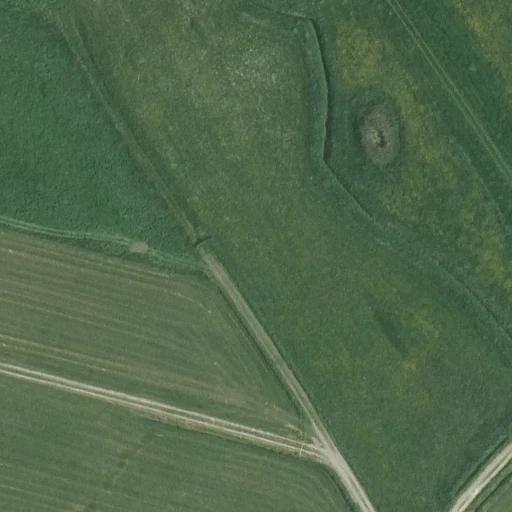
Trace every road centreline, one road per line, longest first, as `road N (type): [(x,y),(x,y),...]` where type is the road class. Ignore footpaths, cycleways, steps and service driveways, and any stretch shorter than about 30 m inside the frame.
road 1 (track): [(368,511),(76,44),(67,0)]
road 2 (track): [(0,367),(332,455)]
